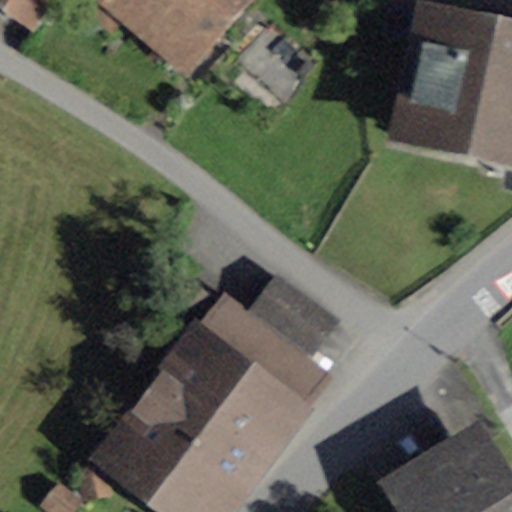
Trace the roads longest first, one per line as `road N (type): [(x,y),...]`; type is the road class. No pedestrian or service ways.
road 1 (residential): [(401,353),(142,148),(0,59)]
road 2 (residential): [(270,511),(401,353)]
road 3 (track): [(343,0),(511,0)]
road 4 (residential): [(401,353),(511,259)]
